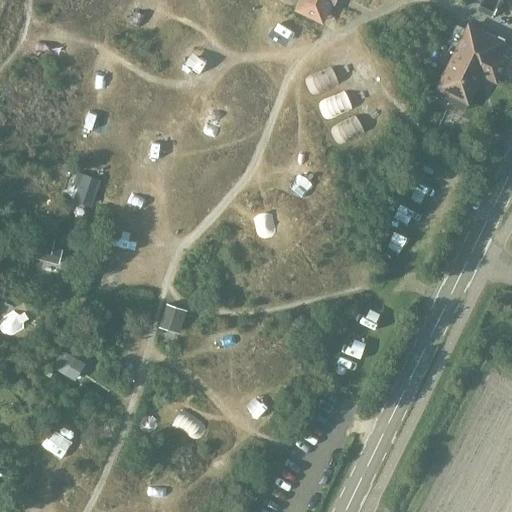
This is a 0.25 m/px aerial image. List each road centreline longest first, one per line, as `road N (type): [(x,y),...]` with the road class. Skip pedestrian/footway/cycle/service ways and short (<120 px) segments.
road 1 (track): [(398,0),(316,38),(285,75),(245,172),(170,259),(138,375),(85,511)]
road 2 (secondary): [(342,511),(511,164)]
